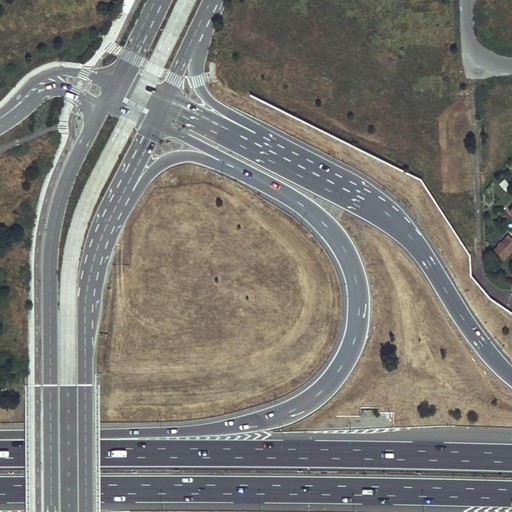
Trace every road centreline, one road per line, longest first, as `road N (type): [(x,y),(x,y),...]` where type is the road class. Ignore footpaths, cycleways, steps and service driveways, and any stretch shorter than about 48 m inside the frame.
road 1 (motorway): [(230,164),(310,210),(348,258),(357,325),(334,375),(304,403),(253,422),(0,436)]
road 2 (motorway): [(511,459),(0,452)]
road 3 (motorway): [(0,491),(511,494)]
road 4 (secondary): [(103,104),(69,173),(52,237),(50,511)]
road 5 (motorway): [(511,377),(394,219),(273,151)]
road 6 (secondary): [(85,511),(85,300),(114,204)]
road 7 (motorway): [(273,151),(204,93),(194,68),(195,32)]
road 8 (motorway): [(114,204),(174,158),(230,164)]
road 9 (residential): [(116,82),(56,72),(0,114)]
road 10 (motorway): [(273,151),(162,103)]
